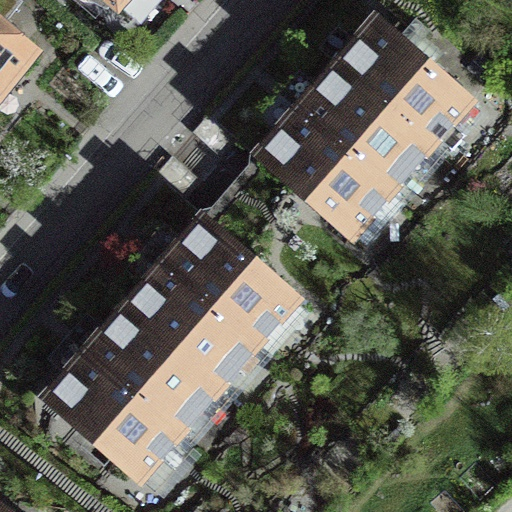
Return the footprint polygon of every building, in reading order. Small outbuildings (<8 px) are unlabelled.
[(0,0),(0,91),(31,53),(0,27),(0,19),(16,0),(0,0)] [(95,0),(96,1),(101,3),(106,5),(111,0),(118,6),(118,5),(132,17),(147,0),(95,0)] [(337,64),(432,146),(471,101),(376,19),(345,55),(337,64)] [(391,192),(432,146),(337,64),(313,91),(296,110),(391,192)] [(351,238),(391,192),(296,110),(279,130),(256,156),(315,207),(351,238)] [(256,156),(204,217),(262,267),(315,207),(256,156)] [(163,263),(258,345),(298,298),(262,267),(204,217),(171,254),(163,263)] [(218,391),(258,345),(163,263),(158,270),(123,309),(218,391)] [(179,435),(218,391),(123,309),(93,344),(84,353),(179,435)] [(139,480),(179,435),(84,353),(75,364),(45,399),(139,480)]
